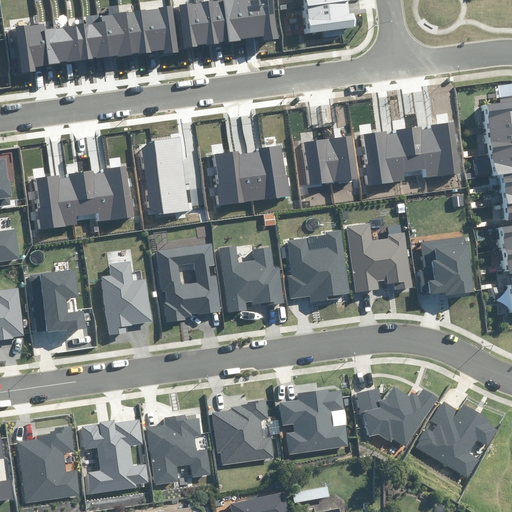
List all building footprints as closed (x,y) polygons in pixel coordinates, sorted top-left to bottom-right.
[(263,37),(264,41),(279,39),(274,0),(220,0),(180,5),(186,47),(263,37)] [(298,0),(303,32),(352,26),(350,10),(344,11),(342,0),(298,0)] [(164,54),(178,52),(172,7),(99,17),(99,15),(86,17),(87,24),(45,29),(44,23),(17,26),(23,73),(36,72),(36,67),(163,50),(164,54)] [(507,219),(511,218),(511,101),(483,106),(493,176),(501,175),(507,219)] [(425,170),(426,178),(461,173),(454,122),(432,125),(432,128),(423,130),(422,126),(397,130),(398,133),(387,135),(387,131),(364,134),(368,164),(366,164),(369,185),(405,180),(404,173),(425,170)] [(163,215),(190,211),(179,137),(153,141),(163,215)] [(310,185),(357,179),(351,137),(305,143),(310,185)] [(216,184),(219,205),(289,195),(282,145),(260,148),(260,152),(239,155),(238,151),(215,154),(219,184),(216,184)] [(0,206),(10,205),(9,198),(12,198),(10,180),(8,180),(6,159),(0,159),(0,206)] [(34,179),(41,230),(77,225),(76,216),(98,213),(99,222),(133,217),(125,166),(104,169),(104,172),(94,174),(94,171),(69,174),(69,177),(59,179),(59,175),(34,179)] [(395,290),(413,287),(405,233),(389,235),(390,239),(373,241),(370,223),(347,226),(356,292),(378,289),(377,281),(387,280),(388,284),(394,283),(395,290)] [(511,224),(499,226),(506,271),(511,269),(511,285),(509,286),(511,307),(511,224)] [(0,261),(20,259),(16,229),(0,231),(0,261)] [(339,295),(350,293),(341,230),(326,232),(328,248),(309,251),(308,238),(288,241),(293,275),(288,276),(291,298),(310,296),(311,303),(340,299),(339,295)] [(446,295),(474,291),(468,245),(466,245),(465,237),(422,243),(425,270),(419,270),(422,295),(446,292),(446,295)] [(185,317),(192,316),(191,313),(197,313),(197,315),(222,311),(216,274),(211,275),(210,266),(215,266),(212,243),(157,251),(163,292),(166,291),(167,302),(164,303),(167,322),(186,320),(185,317)] [(265,306),(284,304),(279,267),(274,268),(272,248),(254,250),(255,261),(239,263),(237,246),(220,248),(228,312),(247,310),(246,302),(252,301),(253,305),(265,303),(265,306)] [(109,336),(127,333),(126,326),(153,322),(146,279),(132,281),(129,262),(110,265),(111,275),(100,277),(109,336)] [(48,333),(87,328),(85,311),(68,313),(66,299),(79,297),(75,269),(29,274),(36,332),(47,331),(48,333)] [(0,341),(14,339),(13,337),(24,335),(18,287),(0,289),(0,341)] [(394,387),(386,399),(382,400),(379,388),(358,393),(369,437),(379,434),(391,442),(394,439),(408,447),(439,399),(423,389),(419,396),(412,391),(409,396),(394,387)] [(286,434),(290,456),(350,446),(346,424),(333,426),(330,411),(343,409),(340,389),(329,391),(328,388),(298,393),(299,400),(279,403),(283,425),(294,424),(295,433),(286,434)] [(221,453),(223,465),(274,458),(271,438),(263,439),(261,421),(268,420),(266,399),(247,402),(247,404),(242,405),(242,406),(231,407),(231,410),(211,413),(217,453),(221,453)] [(421,442),(417,448),(468,479),(480,459),(469,453),(476,440),(486,446),(497,428),(488,422),(490,420),(463,404),(459,411),(443,401),(430,421),(438,425),(433,432),(426,428),(419,440),(421,442)] [(147,428),(155,485),(179,482),(177,467),(191,465),(193,478),(212,475),(209,449),(197,450),(195,437),(202,436),(199,418),(188,420),(187,414),(165,418),(166,425),(147,428)] [(86,473),(90,495),(137,488),(137,485),(149,483),(146,464),(134,466),(131,446),(143,444),(140,420),(115,423),(114,419),(100,421),(100,424),(82,426),(85,450),(97,448),(100,471),(86,473)] [(17,442),(25,503),(81,496),(78,469),(67,471),(64,453),(75,452),(71,426),(55,428),(55,431),(50,431),(50,434),(36,436),(37,440),(17,442)] [(0,500),(13,499),(10,480),(0,481),(0,458),(3,458),(1,438),(0,438),(0,500)] [(327,486),(293,493),(294,503),(329,497),(327,486)] [(288,511),(284,492),(231,504),(232,511),(288,511)]
